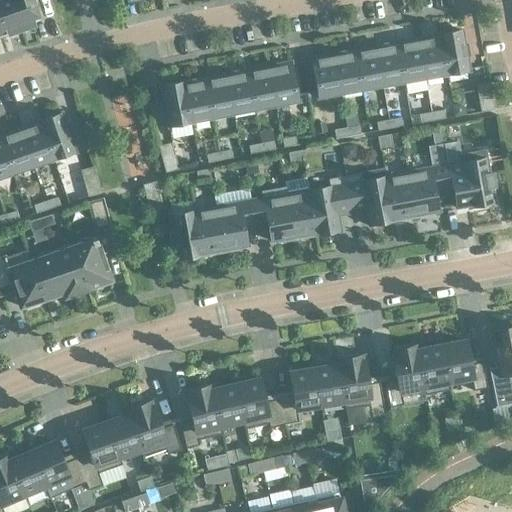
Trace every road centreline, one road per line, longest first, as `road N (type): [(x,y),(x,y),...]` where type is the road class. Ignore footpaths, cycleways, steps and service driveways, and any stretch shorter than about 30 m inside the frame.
road 1 (residential): [(511,265),(181,324),(0,391)]
road 2 (residential): [(90,47),(338,0)]
